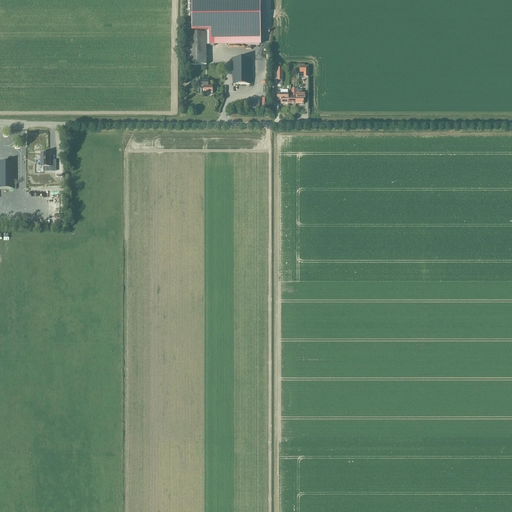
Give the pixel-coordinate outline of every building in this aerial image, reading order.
[(261,0),(192,0),(193,32),(207,32),(207,33),(209,33),(210,38),(206,38),(206,46),(215,46),(215,39),(262,38),(261,0)] [(188,33),(189,65),(207,65),(206,46),(206,38),(210,38),(209,33),(207,33),(188,33)] [(233,59),(233,85),(251,85),(251,59),(233,59)] [(308,68),(300,67),(300,74),(303,74),(303,79),(308,79),(308,68)] [(213,94),(213,87),(208,87),(208,82),(199,82),(199,87),(204,87),(204,94),(213,94)] [(288,98),(288,94),(277,94),(277,100),(281,100),(281,104),(288,104),(288,98)] [(296,98),(296,104),(304,104),(304,98),(305,98),(305,94),(296,94),(296,98)] [(49,154),(40,154),(40,168),(43,168),(51,167),(51,171),(55,171),(55,162),(49,162),(49,160),(49,154)] [(0,189),(14,189),(14,163),(0,163),(0,189)]
